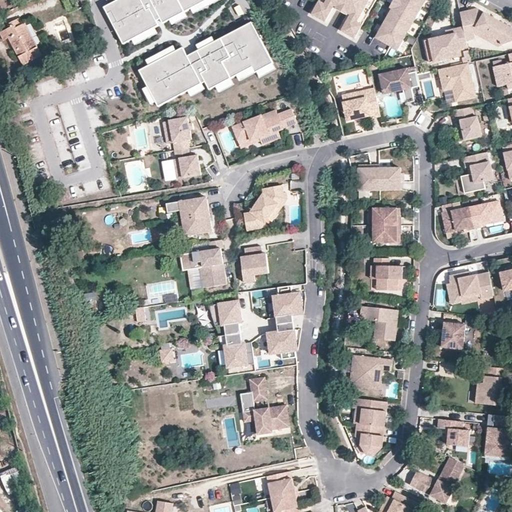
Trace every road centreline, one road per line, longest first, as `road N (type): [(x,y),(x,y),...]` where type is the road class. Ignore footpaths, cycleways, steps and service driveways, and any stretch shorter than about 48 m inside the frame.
road 1 (residential): [(323,153),(314,172),(308,413),(332,471)]
road 2 (residential): [(425,258),(400,458),(364,483),(332,471)]
road 3 (primary): [(0,302),(67,511)]
road 4 (primary): [(60,466),(12,253)]
road 5 (residential): [(425,258),(417,139),(399,135),(323,153)]
road 6 (primary): [(0,268),(60,466)]
